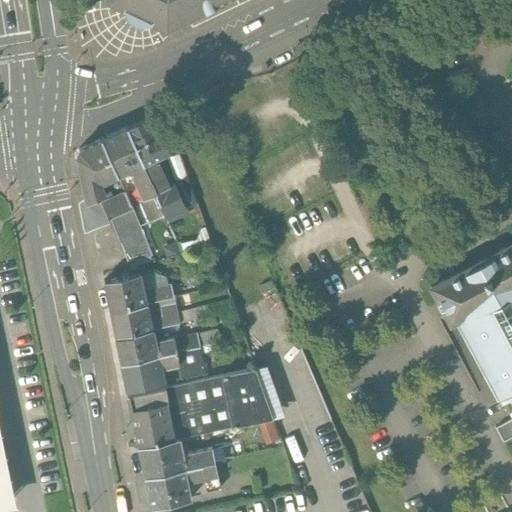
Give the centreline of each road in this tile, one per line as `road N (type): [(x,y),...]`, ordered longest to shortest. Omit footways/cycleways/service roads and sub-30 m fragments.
road 1 (primary): [(106,511),(38,128)]
road 2 (secondary): [(320,0),(38,128)]
road 3 (unclassified): [(344,0),(463,248)]
road 4 (primary): [(38,128),(23,0)]
